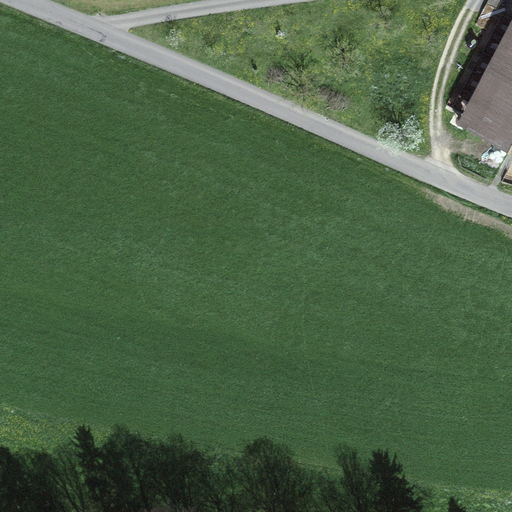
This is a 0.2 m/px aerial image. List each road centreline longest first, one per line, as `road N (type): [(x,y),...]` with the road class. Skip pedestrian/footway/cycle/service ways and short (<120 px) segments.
road 1 (unclassified): [(511,206),(18,0)]
road 2 (track): [(446,180),(437,96),(473,0)]
